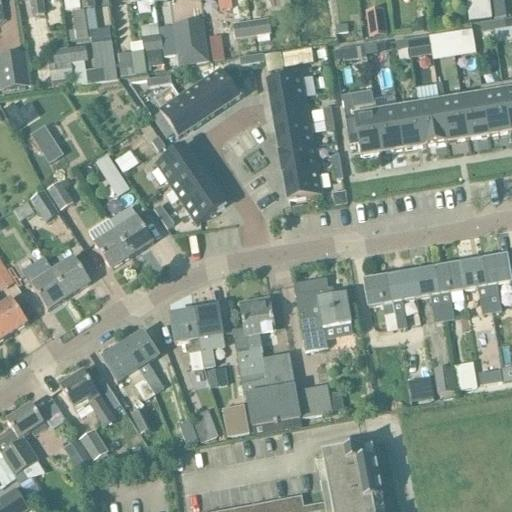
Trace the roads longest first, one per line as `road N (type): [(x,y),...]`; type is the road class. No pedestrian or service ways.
road 1 (residential): [(0,400),(124,310),(258,259)]
road 2 (residential): [(258,259),(511,224)]
road 3 (residential): [(260,115),(204,146),(252,220),(258,259)]
